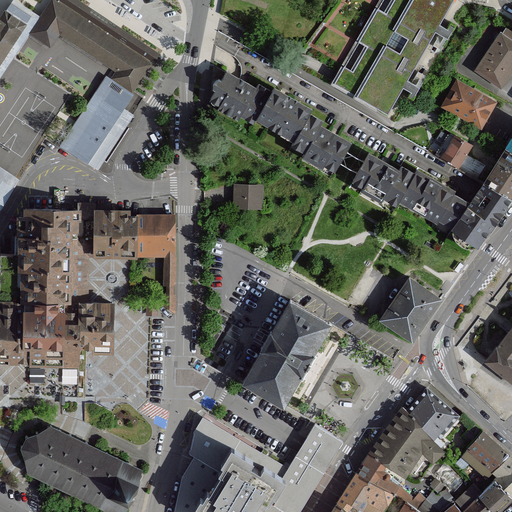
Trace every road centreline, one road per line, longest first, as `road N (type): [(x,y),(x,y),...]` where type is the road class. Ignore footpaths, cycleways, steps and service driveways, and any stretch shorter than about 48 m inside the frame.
road 1 (residential): [(436,348),(412,349),(284,277),(217,393)]
road 2 (tertiary): [(184,379),(186,187)]
road 3 (residential): [(0,225),(26,180),(48,162),(76,161),(125,186)]
road 4 (residential): [(436,348),(381,417),(362,427),(339,464)]
road 5 (residential): [(190,60),(134,143),(125,186)]
road 6 (primary): [(436,348),(511,230)]
road 7 (tertiary): [(158,511),(184,379)]
road 8 (tertiary): [(186,187),(190,60)]
road 9 (primary): [(511,443),(455,389),(436,348)]
